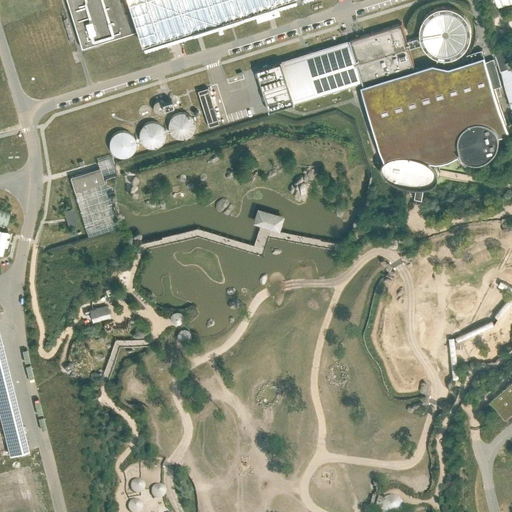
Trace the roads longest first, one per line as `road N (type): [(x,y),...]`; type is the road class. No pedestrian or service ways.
road 1 (track): [(178,511),(168,480),(187,436),(176,396),(182,371),(232,342),(263,294),(341,281),(381,251),(404,272),(411,330),(434,402),(420,452),(409,463),(314,465),(304,491),(318,511)]
road 2 (track): [(321,460),(314,374),(341,281)]
